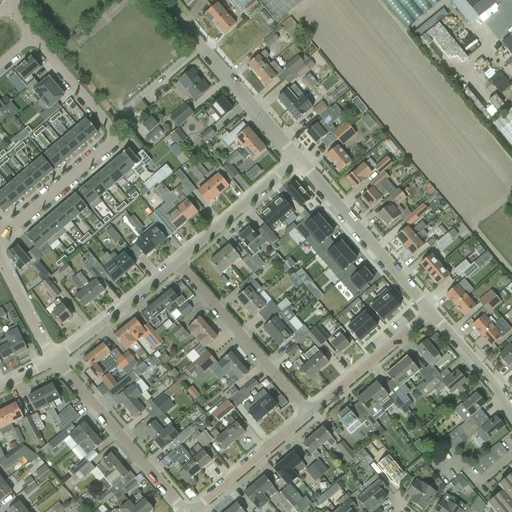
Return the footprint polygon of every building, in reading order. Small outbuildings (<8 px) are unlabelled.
[(256,0),(275,23),(285,15),(302,0),(227,0),(238,13),(254,0),(256,0)] [(382,0),(407,31),(448,0),(382,0)] [(469,25),(499,0),(456,0),(451,4),(469,25)] [(249,14),(259,6),(255,1),(245,10),(249,14)] [(217,4),(212,8),(204,15),(214,25),(215,24),(221,19),(220,18),(225,13),(217,4)] [(418,40),(448,16),(443,10),(413,34),(418,40)] [(269,27),(274,23),(264,11),(259,15),(269,27)] [(223,35),(231,28),(235,25),(225,13),(220,18),(221,19),(215,24),(223,35)] [(500,18),(489,26),(493,30),(503,22),(500,18)] [(267,48),(278,38),(275,35),(282,29),(280,26),(273,32),(273,33),(263,42),(267,48)] [(83,47),(93,39),(88,34),(78,41),(83,47)] [(511,38),(510,36),(501,43),(511,56),(511,38)] [(248,65),(257,76),(270,64),(265,59),(269,56),(265,51),(259,57),(258,56),(255,58),(248,65)] [(285,68),(290,74),(308,59),(305,55),(300,59),(298,56),(285,68)] [(13,74),(26,89),(35,81),(31,76),(40,69),(31,58),(13,74)] [(294,72),(299,78),(314,66),(309,59),(294,72)] [(273,61),(270,64),(257,76),(266,86),(277,77),(282,72),(273,61)] [(194,100),(201,95),(208,89),(208,88),(206,90),(196,79),(198,77),(192,70),(185,77),(179,82),(194,100)] [(309,74),(304,79),(312,88),(317,83),(309,74)] [(26,89),(38,103),(56,88),(48,79),(40,86),(35,81),(26,89)] [(288,90),(285,93),(277,99),(287,111),(304,96),(294,85),(288,91),(288,90)] [(63,96),(56,88),(38,103),(45,112),(63,96)] [(6,96),(1,100),(6,105),(10,101),(6,96)] [(309,102),(304,96),(287,111),(296,121),(304,115),(307,112),(306,112),(312,107),(309,102)] [(474,96),(469,101),(491,125),(496,121),(474,96)] [(356,97),(351,101),(356,108),(361,103),(356,97)] [(221,120),(225,117),(232,110),(222,98),(214,105),(210,108),(204,113),(209,119),(215,114),(221,120)] [(325,103),(323,104),(321,102),(312,109),(318,116),(326,108),(325,107),(327,105),(325,103)] [(10,103),(5,107),(9,112),(14,107),(10,103)] [(177,128),(193,114),(185,105),(169,119),(177,128)] [(316,144),(323,138),(331,132),(325,126),(330,122),(331,124),(337,119),(328,109),(320,116),(323,119),(306,133),(316,144)] [(367,115),(361,120),(365,125),(371,119),(367,115)] [(149,118),(141,125),(149,133),(157,126),(149,118)] [(511,118),(497,130),(511,149),(511,118)] [(86,120),(78,127),(89,141),(98,134),(86,120)] [(337,139),(351,128),(345,121),(332,133),(337,139)] [(221,138),(223,140),(228,147),(236,140),(244,150),(257,139),(248,129),(243,123),(229,135),(227,133),(221,138)] [(78,127),(69,134),(81,148),(89,141),(78,127)] [(150,147),(163,135),(157,128),(144,140),(150,147)] [(351,128),(337,139),(343,146),(356,134),(351,128)] [(199,138),(204,144),(215,134),(210,129),(199,138)] [(69,134),(61,141),(72,155),(81,148),(69,134)] [(244,150),(247,152),(253,160),(266,149),(257,139),(244,150)] [(388,139),(384,143),(394,155),(398,151),(388,139)] [(61,141),(52,149),(64,162),(72,155),(61,141)] [(340,172),(347,166),(351,162),(337,146),(334,150),(326,156),(340,172)] [(52,149),(44,156),(56,169),(64,162),(52,149)] [(120,157),(134,175),(135,175),(151,161),(142,151),(135,158),(128,150),(120,157)] [(237,152),(231,157),(233,159),(232,160),(234,162),(241,157),(237,152)] [(387,157),(374,168),(380,175),(384,172),(392,164),(389,160),(392,158),(390,155),(387,158),(387,157)] [(111,164),(111,165),(123,178),(126,182),(134,175),(120,157),(111,164)] [(229,167),(230,166),(234,162),(232,160),(233,159),(231,157),(220,166),(222,169),(227,165),(229,167)] [(42,158),(34,165),(45,178),(53,171),(42,158)] [(198,172),(201,170),(195,164),(191,168),(195,173),(198,171),(198,172)] [(355,190),(362,183),(366,180),(365,179),(371,174),(364,164),(357,170),(346,179),(355,190)] [(34,165),(25,172),(37,186),(45,178),(34,165)] [(115,185),(123,178),(111,165),(103,171),(115,185)] [(166,165),(155,174),(162,182),(173,173),(166,165)] [(227,165),(222,169),(224,171),(232,180),(238,174),(230,166),(229,167),(227,165)] [(220,166),(215,171),(219,175),(224,171),(222,169),(220,166)] [(198,171),(195,173),(201,180),(203,178),(205,176),(201,170),(198,172),(198,171)] [(106,192),(115,185),(103,171),(95,178),(106,192)] [(256,177),(250,171),(245,175),(250,182),(256,177)] [(25,172),(17,179),(28,193),(37,186),(25,172)] [(380,175),(377,178),(369,184),(372,188),(361,197),(370,208),(381,198),(387,193),(380,185),(389,177),(384,172),(380,175)] [(207,183),(218,196),(229,187),(218,174),(207,183)] [(87,185),(99,199),(106,192),(95,178),(87,185)] [(17,179),(8,186),(20,200),(28,193),(17,179)] [(190,194),(196,189),(188,179),(182,184),(190,194)] [(197,192),(202,197),(208,205),(218,196),(207,183),(197,192)] [(294,187),(289,191),(301,206),(306,202),(310,207),(319,199),(306,183),(298,190),(294,187)] [(197,214),(184,198),(190,194),(182,184),(177,188),(182,195),(177,199),(172,192),(170,193),(166,189),(162,184),(158,187),(161,192),(159,194),(164,200),(166,198),(167,199),(170,196),(175,202),(172,204),(176,209),(187,222),(197,214)] [(427,189),(424,191),(429,196),(435,191),(430,186),(429,184),(428,184),(425,187),(427,189)] [(78,193),(93,210),(102,202),(99,199),(87,185),(78,193)] [(8,186),(0,193),(12,207),(20,200),(8,186)] [(145,187),(139,192),(142,196),(148,191),(145,187)] [(153,213),(172,235),(187,222),(176,209),(172,204),(175,202),(170,196),(167,199),(166,198),(164,200),(159,194),(161,192),(158,187),(155,189),(153,192),(157,197),(159,196),(165,203),(159,209),(153,213)] [(384,209),(377,215),(388,228),(395,221),(399,218),(403,221),(404,221),(411,214),(406,209),(403,212),(403,211),(398,205),(406,198),(398,190),(382,203),(386,207),(384,209)] [(284,192),(273,201),(288,218),(301,207),(288,192),(286,194),(284,192)] [(0,193),(0,209),(3,214),(12,207),(0,193)] [(67,202),(79,215),(87,208),(76,195),(67,202)] [(265,212),(262,214),(275,229),(288,218),(273,201),(263,210),(265,212)] [(67,202),(59,209),(71,223),(79,215),(67,202)] [(63,229),(71,223),(59,209),(51,216),(63,229)] [(411,214),(404,221),(409,227),(422,215),(416,210),(411,214)] [(172,235),(153,213),(149,217),(148,217),(147,218),(153,225),(143,233),(156,248),(172,235)] [(63,229),(51,216),(42,223),(57,240),(66,233),(63,229)] [(136,225),(139,223),(133,216),(131,218),(130,218),(128,220),(133,226),(135,224),(136,225)] [(307,219),(299,226),(311,240),(325,227),(324,226),(326,225),(320,219),(319,221),(316,218),(311,223),(307,219)] [(57,240),(42,223),(34,230),(46,244),(49,248),(57,240)] [(130,249),(138,258),(143,254),(146,257),(156,248),(143,233),(141,230),(143,228),(139,223),(136,225),(135,224),(133,226),(138,232),(136,233),(141,239),(135,244),(130,249)] [(265,225),(257,231),(270,246),(277,239),(265,225)] [(396,237),(403,246),(423,230),(419,225),(411,231),(407,227),(396,237)] [(431,239),(426,243),(430,248),(444,236),(447,233),(441,226),(438,229),(437,228),(428,236),(431,239)] [(325,227),(311,240),(324,253),(332,246),(328,242),(333,237),(331,234),(333,233),(327,227),(326,228),(325,227)] [(115,244),(121,239),(111,228),(105,233),(115,244)] [(264,265),(256,255),(259,252),(257,249),(252,243),(257,238),(256,236),(249,228),(238,237),(245,245),(247,247),(254,256),(251,259),(259,269),(264,265)] [(37,251),(46,244),(34,230),(26,237),(37,251)] [(423,230),(403,246),(412,256),(419,250),(424,246),(420,241),(427,235),(423,230)] [(440,250),(452,240),(447,234),(435,244),(440,250)] [(474,238),(470,241),(475,247),(479,244),(474,238)] [(332,246),(324,253),(336,267),(350,254),(349,254),(350,252),(345,246),(343,248),(341,245),(336,250),(332,246)] [(229,246),(219,254),(230,267),(240,258),(229,246)] [(480,246),(475,250),(479,255),(484,251),(480,246)] [(25,256),(17,247),(7,256),(20,271),(26,266),(29,269),(33,266),(38,261),(30,252),(25,256)] [(110,257),(125,275),(135,266),(132,263),(138,258),(130,249),(124,253),(118,258),(114,253),(110,257)] [(106,253),(101,258),(104,262),(102,264),(106,268),(103,270),(108,276),(114,283),(125,275),(110,257),(106,253)] [(221,275),(230,267),(219,254),(210,262),(221,275)] [(276,254),(271,258),(278,265),(283,261),(277,255),(276,254)] [(350,254),(336,267),(348,280),(357,273),(353,269),(358,264),(356,261),(357,260),(352,254),(351,255),(350,254)] [(419,265),(429,275),(440,266),(431,255),(427,258),(419,265)] [(244,264),(250,260),(247,256),(241,261),(244,264)] [(93,258),(88,262),(93,269),(94,269),(96,271),(97,272),(101,277),(104,280),(108,276),(103,270),(93,258)] [(250,260),(244,264),(248,269),(254,264),(250,260)] [(470,266),(465,260),(453,271),(458,277),(462,274),(462,273),(470,266)] [(474,263),(479,269),(483,265),(478,260),(474,263)] [(33,266),(40,275),(38,277),(43,282),(47,278),(50,276),(46,270),(38,262),(38,261),(33,266)] [(63,278),(72,271),(66,263),(57,270),(63,278)] [(462,273),(462,274),(465,278),(466,279),(479,269),(474,263),(470,266),(462,273)] [(350,304),(357,298),(330,264),(316,276),(333,295),(329,299),(337,309),(347,301),(350,304)] [(449,276),(440,266),(429,275),(438,286),(445,280),(449,276)] [(93,269),(88,273),(94,280),(96,278),(97,279),(101,277),(96,271),(94,269),(93,269)] [(299,280),(305,274),(301,269),(295,274),(299,280)] [(357,273),(348,280),(361,294),(374,282),(374,281),(375,279),(370,273),(368,275),(366,272),(361,277),(357,273)] [(80,273),(76,276),(94,300),(104,292),(96,280),(89,285),(80,273)] [(83,308),(94,300),(76,276),(72,280),(81,292),(75,297),(77,300),(83,308)] [(225,286),(228,283),(223,277),(219,280),(225,286)] [(250,277),(245,282),(237,288),(242,294),(236,299),(244,308),(257,297),(266,289),(263,286),(261,289),(255,282),(255,283),(250,277)] [(60,295),(47,278),(43,282),(41,283),(54,300),(60,295)] [(299,280),(293,285),(296,289),(303,284),(299,280)] [(455,306),(466,296),(473,290),(464,280),(446,295),(455,306)] [(165,309),(170,314),(179,307),(179,306),(186,301),(181,296),(178,299),(170,290),(158,300),(165,309)] [(389,290),(380,298),(393,312),(401,304),(389,290)] [(484,307),(496,297),(490,291),(478,301),(484,307)] [(323,297),(320,293),(314,298),(317,301),(323,297)] [(464,317),(472,310),(475,307),(466,296),(455,306),(464,317)] [(257,297),(244,308),(253,318),(257,314),(262,319),(276,307),(271,300),(265,306),(257,297)] [(496,297),(484,307),(489,313),(501,303),(496,297)] [(380,298),(372,306),(384,320),(393,312),(380,298)] [(262,329),(270,338),(283,327),(294,318),(286,309),(291,305),(286,299),(276,307),(262,319),(267,325),(262,329)] [(72,317),(65,309),(58,300),(53,304),(57,309),(49,315),(54,322),(57,320),(61,325),(72,317)] [(149,323),(153,327),(159,322),(155,318),(165,309),(158,300),(140,315),(146,323),(147,324),(148,324),(149,323)] [(10,303),(5,306),(14,325),(20,322),(10,303)] [(187,303),(178,311),(182,317),(192,309),(187,303)] [(365,314),(356,322),(369,336),(377,328),(365,314)] [(472,326),(481,336),(492,326),(483,316),(472,326)] [(187,330),(195,339),(208,328),(200,318),(192,325),(192,326),(187,330)] [(135,320),(125,327),(136,342),(142,337),(145,334),(153,343),(149,346),(152,351),(156,348),(157,347),(162,343),(157,337),(154,332),(148,324),(147,324),(142,328),(141,327),(135,320)] [(177,322),(169,328),(167,329),(176,340),(179,338),(182,341),(188,336),(177,322)] [(283,327),(271,338),(279,348),(287,341),(290,338),(292,337),(297,332),(288,322),(283,327)] [(356,322),(348,330),(360,343),(369,336),(356,322)] [(497,322),(492,326),(481,336),(490,347),(498,340),(506,333),(497,322)] [(167,329),(169,328),(165,323),(154,332),(157,337),(167,329)] [(312,330),(323,343),(329,338),(318,325),(312,330)] [(9,344),(14,354),(15,354),(16,356),(22,353),(21,351),(26,348),(21,338),(21,339),(14,326),(8,329),(10,332),(4,335),(5,338),(6,338),(9,344)] [(292,337),(290,338),(295,344),(307,334),(309,333),(304,326),(297,332),(292,337)] [(126,350),(136,342),(125,327),(114,336),(120,344),(121,344),(126,350)] [(330,344),(339,355),(349,346),(341,336),(345,333),(340,327),(332,334),(336,339),(330,344)] [(208,328),(195,339),(200,345),(193,350),(199,357),(185,370),(186,370),(183,372),(188,378),(199,368),(211,357),(204,349),(217,338),(208,328)] [(323,343),(312,330),(309,333),(307,334),(318,347),(323,343)] [(505,351),(498,356),(508,367),(511,363),(511,337),(507,342),(509,345),(504,349),(505,351)] [(0,354),(3,360),(14,354),(9,344),(6,338),(5,338),(0,340),(0,343),(1,345),(0,345),(0,354)] [(434,380),(437,378),(437,377),(440,375),(433,367),(441,360),(438,356),(438,355),(427,341),(416,350),(429,365),(425,369),(434,380)] [(110,353),(109,352),(103,344),(93,352),(100,361),(99,361),(108,373),(118,366),(126,376),(132,371),(121,357),(116,361),(110,353)] [(294,344),(284,353),(288,358),(298,349),(294,344)] [(309,362),(318,372),(328,364),(320,353),(319,353),(314,347),(309,351),(304,356),(309,362)] [(96,368),(94,365),(99,361),(100,361),(93,352),(82,360),(97,380),(103,375),(97,367),(96,368)] [(128,352),(121,357),(132,371),(139,366),(128,352)] [(164,353),(158,358),(164,365),(170,360),(164,353)] [(226,374),(239,363),(231,353),(223,360),(222,361),(223,361),(218,365),(226,374)] [(154,356),(149,361),(154,365),(159,361),(154,356)] [(209,370),(217,363),(211,357),(199,368),(205,374),(209,370)] [(397,366),(408,379),(418,371),(407,357),(397,366)] [(318,372),(309,362),(304,367),(299,361),(294,364),(299,371),(308,381),(318,372)] [(226,374),(231,379),(225,384),(229,388),(221,394),(225,398),(220,402),(222,405),(227,401),(238,392),(233,386),(239,380),(240,380),(248,373),(239,363),(226,374)] [(394,393),(404,405),(406,408),(412,403),(405,396),(410,392),(402,384),(408,379),(397,366),(387,374),(394,383),(389,387),(394,393)] [(416,390),(419,393),(425,388),(434,380),(425,369),(419,373),(426,381),(416,390)] [(127,390),(117,398),(121,403),(126,408),(145,392),(149,389),(140,379),(133,371),(120,382),(121,382),(127,390)] [(434,380),(425,388),(419,393),(424,399),(434,391),(437,395),(446,387),(452,393),(466,382),(457,371),(443,383),(441,382),(437,378),(434,380)] [(117,385),(109,374),(101,380),(104,384),(97,389),(102,396),(108,392),(117,385)] [(180,384),(187,378),(183,374),(177,381),(180,384)] [(254,380),(244,388),(248,393),(258,384),(254,380)] [(162,393),(152,402),(158,409),(168,400),(169,400),(182,388),(177,382),(163,394),(162,393)] [(404,405),(394,393),(389,398),(376,383),(366,391),(378,405),(382,410),(392,403),(398,410),(399,409),(404,405)] [(48,405),(47,406),(50,411),(48,412),(51,419),(54,417),(55,419),(57,417),(53,409),(56,408),(53,403),(60,399),(52,385),(41,391),(48,405)] [(248,393),(244,388),(239,393),(238,392),(227,401),(234,409),(250,395),(248,393)] [(253,399),(257,404),(267,415),(277,406),(268,396),(263,390),(259,394),(253,399)] [(47,406),(48,405),(41,391),(28,397),(33,406),(36,411),(42,408),(45,414),(48,412),(50,411),(47,406)] [(196,391),(191,395),(195,400),(200,396),(196,391)] [(382,410),(378,405),(366,391),(356,400),(370,415),(365,419),(369,424),(369,425),(374,431),(377,435),(382,431),(378,427),(379,426),(372,417),(382,410)] [(135,419),(142,412),(144,411),(144,410),(149,405),(146,402),(151,398),(145,392),(126,408),(135,419)] [(471,416),(485,405),(476,394),(462,406),(461,405),(459,406),(459,405),(454,409),(464,423),(451,433),(455,439),(458,437),(459,438),(475,424),(470,419),(471,417),(471,416)] [(280,395),(274,400),(280,407),(286,402),(280,395)] [(152,424),(144,430),(153,440),(170,426),(172,425),(165,417),(163,416),(174,406),(171,403),(169,400),(168,400),(158,409),(163,415),(160,418),(155,422),(152,424)] [(227,401),(222,405),(211,415),(218,423),(234,409),(227,401)] [(247,413),(250,416),(256,424),(267,415),(257,404),(252,409),(247,403),(243,407),(248,413),(247,413)] [(15,404),(3,410),(11,425),(23,419),(20,413),(15,404)] [(404,405),(399,409),(405,416),(409,411),(406,408),(404,405)] [(339,422),(346,429),(346,430),(347,430),(350,434),(361,425),(363,424),(365,427),(369,425),(369,424),(365,419),(364,420),(362,416),(357,420),(347,408),(338,415),(341,420),(339,422)] [(0,430),(11,425),(3,410),(0,411),(0,430)] [(56,426),(62,432),(71,424),(71,423),(79,417),(74,411),(64,418),(65,419),(60,422),(60,424),(56,426)] [(30,417),(35,426),(38,432),(44,429),(41,423),(37,414),(30,417)] [(205,414),(201,418),(205,423),(209,419),(205,414)] [(60,424),(60,422),(57,417),(55,419),(54,417),(51,419),(55,427),(56,426),(60,424)] [(225,431),(234,442),(245,434),(238,426),(235,422),(235,423),(230,417),(226,421),(231,427),(225,431)] [(476,432),(485,444),(490,440),(496,434),(504,428),(495,417),(481,429),(480,428),(479,429),(475,424),(459,438),(462,443),(476,432)] [(32,444),(40,440),(29,418),(21,422),(32,444)] [(40,459),(41,460),(64,441),(72,451),(93,434),(84,423),(76,430),(71,424),(62,432),(36,454),(37,456),(40,459)] [(418,423),(413,427),(417,432),(421,428),(418,423)] [(188,429),(179,437),(183,442),(189,436),(196,431),(198,429),(194,424),(188,429)] [(175,431),(170,426),(153,440),(162,451),(172,442),(177,438),(173,433),(175,431)] [(10,431),(18,445),(24,442),(16,428),(10,431)] [(323,428),(313,436),(321,446),(327,441),(331,446),(335,443),(331,438),(329,435),(323,428)] [(338,436),(342,433),(338,428),(334,432),(338,436)] [(215,440),(218,443),(224,451),(234,442),(225,431),(219,436),(215,430),(210,434),(215,440)] [(200,435),(196,431),(189,436),(195,442),(196,440),(203,448),(207,445),(208,444),(200,435)] [(200,435),(208,444),(212,441),(204,432),(200,435)] [(8,434),(0,437),(0,439),(2,443),(11,439),(8,434)] [(102,444),(93,434),(72,451),(71,452),(80,462),(74,467),(74,466),(67,471),(72,477),(79,472),(90,463),(85,457),(93,451),(102,444)] [(303,445),(309,452),(311,454),(316,459),(320,456),(316,451),(321,446),(313,436),(303,445)] [(422,453),(429,448),(423,440),(417,446),(422,453)] [(355,458),(356,457),(343,442),(336,447),(349,462),(350,462),(352,464),(357,460),(355,458)] [(499,443),(472,465),(481,475),(507,453),(499,443)] [(5,457),(0,460),(0,463),(4,470),(10,465),(18,459),(19,458),(26,453),(21,445),(5,457)] [(172,452),(167,457),(171,461),(171,462),(174,465),(177,462),(182,469),(183,470),(191,479),(192,477),(201,470),(192,460),(184,450),(181,445),(176,449),(175,450),(172,452)] [(211,461),(205,454),(202,451),(197,445),(193,449),(197,455),(192,460),(201,470),(211,461)] [(301,462),(300,460),(293,452),(283,461),(296,476),(301,471),(305,468),(301,462)] [(386,453),(373,464),(388,483),(401,472),(386,453)] [(105,477),(119,465),(111,454),(101,463),(96,467),(104,477),(105,477)] [(312,466),(321,476),(328,470),(319,460),(312,466)] [(289,485),(297,478),(296,476),(283,461),(273,469),(287,486),(283,490),(296,505),(302,500),(289,485)] [(359,468),(368,479),(377,472),(368,461),(359,468)] [(84,478),(95,469),(90,463),(79,472),(84,478)] [(97,499),(102,506),(123,488),(118,483),(128,475),(119,465),(105,477),(104,477),(99,481),(107,490),(97,499)] [(511,511),(511,465),(510,468),(511,470),(511,475),(498,486),(503,492),(487,505),(493,511),(511,511)] [(44,466),(36,473),(40,478),(48,471),(44,466)] [(315,482),(321,476),(312,466),(305,471),(315,482)] [(64,474),(59,478),(64,484),(69,480),(64,474)] [(371,487),(366,491),(379,507),(385,502),(383,501),(386,498),(380,490),(385,486),(379,478),(376,475),(367,482),(371,487)] [(459,475),(454,479),(463,489),(467,485),(459,475)] [(254,486),(266,500),(272,495),(276,492),(272,487),(271,484),(264,477),(254,486)] [(24,482),(28,487),(33,482),(29,478),(24,482)] [(123,489),(120,491),(124,496),(137,485),(133,480),(124,488),(123,489)] [(423,511),(429,503),(435,494),(436,493),(422,483),(421,484),(416,481),(412,486),(406,494),(415,501),(413,504),(423,511)] [(0,502),(8,496),(12,493),(4,482),(0,485),(0,502)] [(28,487),(22,492),(27,497),(37,487),(33,483),(28,487)] [(328,501),(341,490),(336,484),(323,495),(328,501)] [(436,493),(435,494),(439,497),(445,487),(443,484),(436,493)] [(244,494),(250,501),(252,504),(253,504),(257,508),(258,511),(259,510),(268,502),(266,500),(254,486),(244,494)] [(290,511),(301,511),(282,490),(276,495),(290,511)] [(355,506),(357,509),(362,505),(368,511),(369,511),(372,510),(373,511),(379,507),(366,491),(361,496),(357,491),(349,498),(348,498),(355,506)] [(134,508),(137,511),(150,511),(153,510),(144,500),(139,494),(134,497),(140,503),(134,508)] [(341,507),(336,511),(351,511),(350,510),(355,506),(348,498),(349,498),(346,495),(337,502),(341,507)] [(472,506),(479,511),(480,511),(485,506),(478,498),(472,506)] [(461,511),(462,511),(448,502),(448,503),(442,499),(439,505),(433,511),(461,511)] [(7,511),(26,511),(19,502),(15,505),(7,511)] [(119,510),(114,509),(115,511),(137,511),(134,508),(132,506),(129,502),(124,506),(119,510)] [(58,511),(63,508),(58,503),(46,511),(58,511)]
